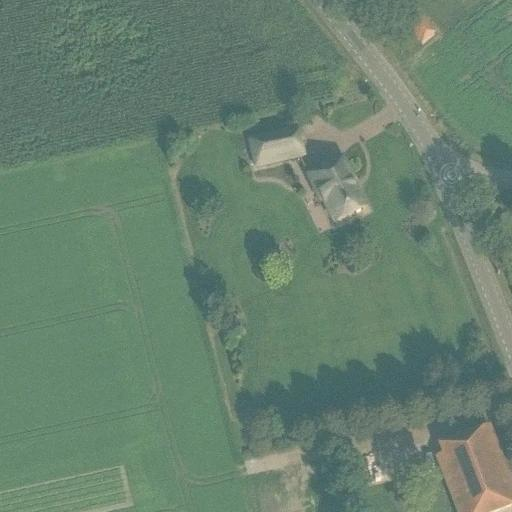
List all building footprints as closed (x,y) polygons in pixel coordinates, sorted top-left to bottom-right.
[(416,17),(404,26),(420,47),(433,37),(416,17)] [(299,130),(247,142),(253,171),(300,160),(297,146),(302,145),(299,130)] [(323,206),(324,209),(333,227),(364,211),(350,184),(352,183),(341,161),(305,180),(318,208),(323,206)] [(282,261),(275,248),(261,256),(268,268),(282,261)] [(462,451),(437,460),(436,461),(455,511),(501,511),(511,508),(511,491),(488,430),(459,441),(462,451)]
